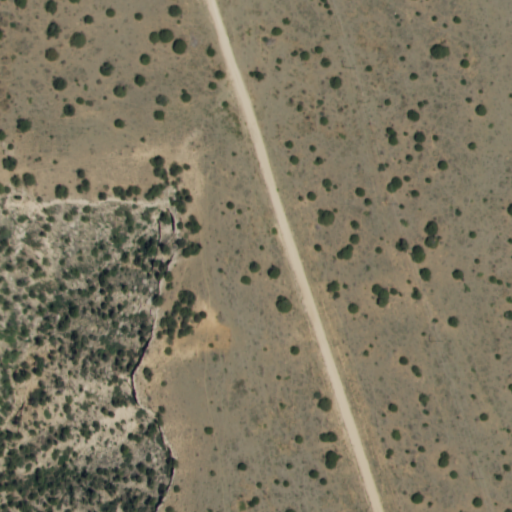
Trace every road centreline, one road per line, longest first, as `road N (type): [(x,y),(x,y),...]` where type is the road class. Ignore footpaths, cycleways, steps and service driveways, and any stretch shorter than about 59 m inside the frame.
road 1 (track): [(225,511),(219,436),(231,326),(209,287),(198,179)]
road 2 (track): [(198,179),(179,159),(148,153),(0,174)]
